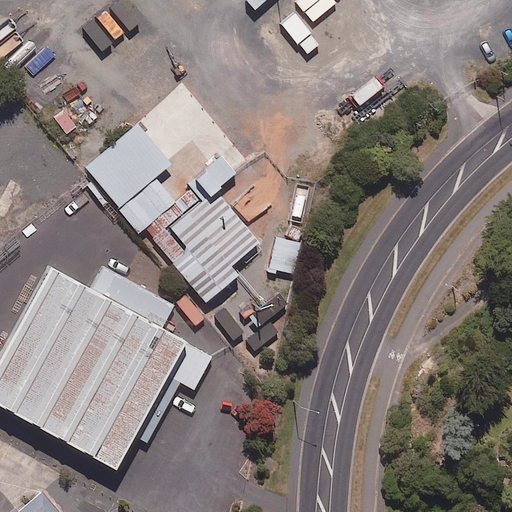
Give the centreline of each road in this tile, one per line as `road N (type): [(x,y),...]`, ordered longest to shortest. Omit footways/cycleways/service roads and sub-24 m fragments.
road 1 (secondary): [(307,511),(322,389),(355,298),(423,192),(511,111)]
road 2 (secondary): [(511,150),(431,231),(383,312),(355,394),(338,511)]
